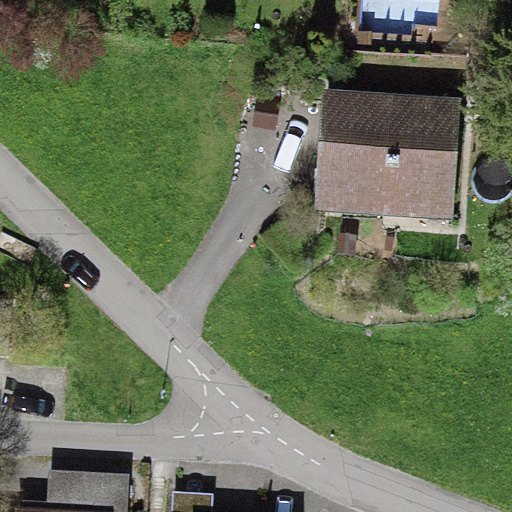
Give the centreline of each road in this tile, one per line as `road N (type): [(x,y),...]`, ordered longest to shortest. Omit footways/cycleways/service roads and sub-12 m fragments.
road 1 (residential): [(0,176),(242,416)]
road 2 (residential): [(0,432),(159,438),(242,416)]
road 3 (residential): [(242,416),(301,453),(437,511)]
